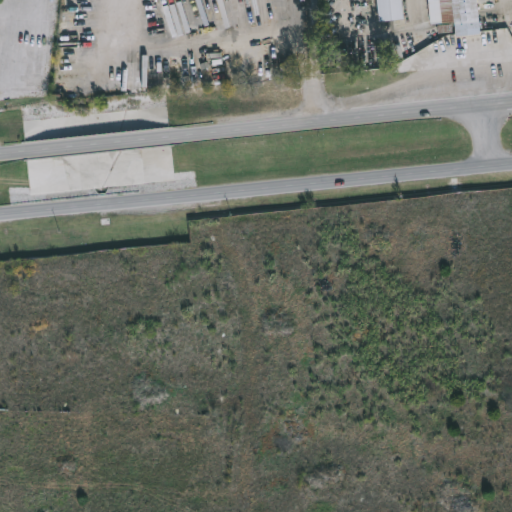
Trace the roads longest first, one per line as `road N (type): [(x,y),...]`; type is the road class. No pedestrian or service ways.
road 1 (secondary): [(511,102),(0,154)]
road 2 (secondary): [(0,211),(511,162)]
